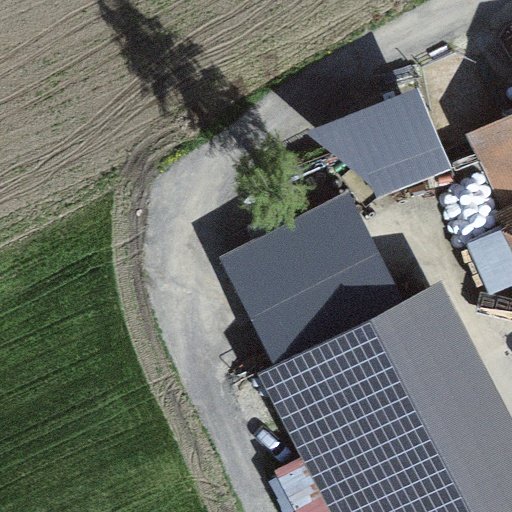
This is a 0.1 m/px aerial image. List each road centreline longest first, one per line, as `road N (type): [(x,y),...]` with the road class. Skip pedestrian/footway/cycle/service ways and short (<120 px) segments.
road 1 (track): [(472,0),(204,171),(193,219),(269,511)]
road 2 (track): [(511,358),(455,259),(223,315)]
